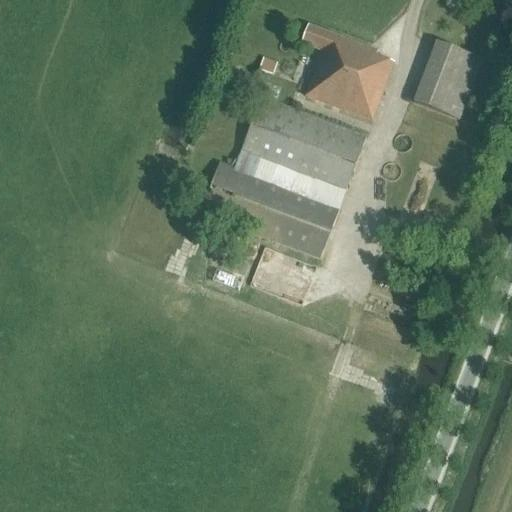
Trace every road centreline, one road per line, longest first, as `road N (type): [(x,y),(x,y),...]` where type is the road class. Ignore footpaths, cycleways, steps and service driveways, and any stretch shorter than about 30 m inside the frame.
road 1 (track): [(291,511),(358,306),(350,243),(396,101)]
road 2 (unclassified): [(419,511),(511,263)]
